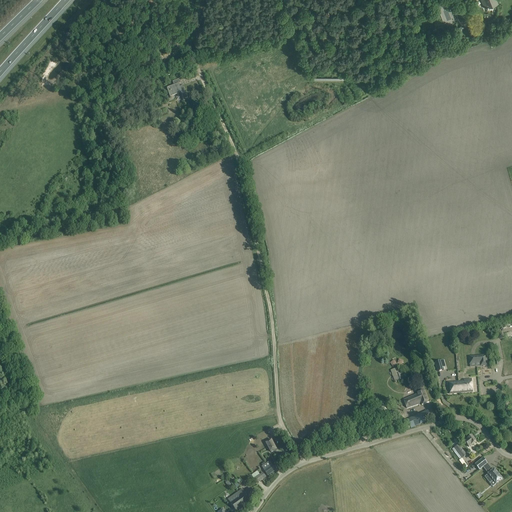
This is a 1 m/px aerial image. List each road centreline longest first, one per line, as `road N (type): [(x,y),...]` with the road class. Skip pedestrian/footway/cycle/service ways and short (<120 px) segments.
road 1 (track): [(306,462),(281,423),(271,317),(239,161),(193,58)]
road 2 (unclassified): [(253,511),(281,476),(306,462),(451,419),(475,422),(511,456)]
